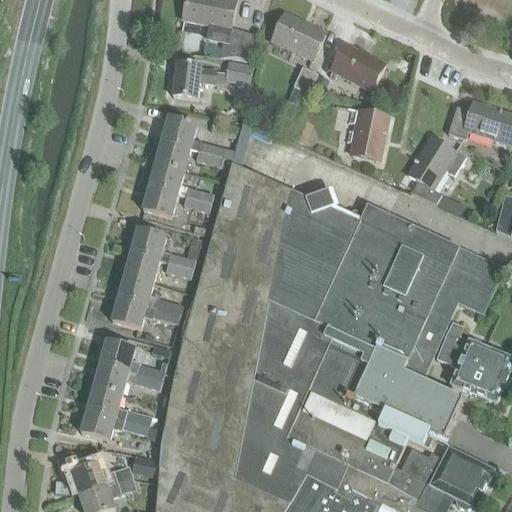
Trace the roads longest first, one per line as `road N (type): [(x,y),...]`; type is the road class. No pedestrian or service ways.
road 1 (residential): [(11,511),(24,399),(104,109),(121,0)]
road 2 (primary): [(0,195),(38,0)]
road 3 (residential): [(511,76),(340,0)]
